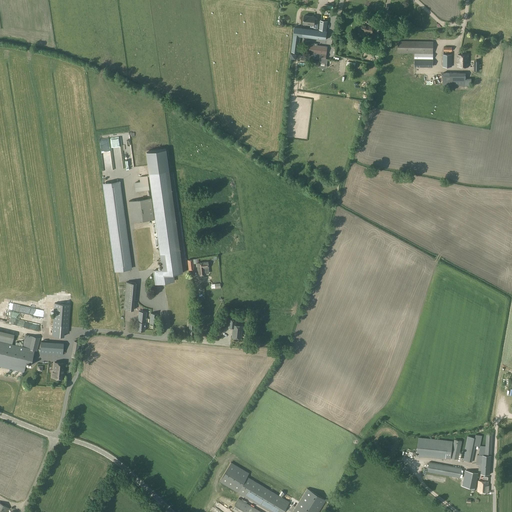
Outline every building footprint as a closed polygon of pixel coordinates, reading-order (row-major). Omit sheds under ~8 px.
[(304,15),(303,24),(311,24),(310,27),(314,27),(314,28),(317,28),(318,24),(314,24),(315,16),(304,15)] [(362,23),(361,31),(362,31),(362,33),(361,36),(369,38),(369,34),(370,33),(372,34),(374,26),(371,25),(371,24),(372,24),(372,21),(367,20),(367,21),(366,22),(366,23),(367,23),(367,24),(362,23)] [(381,45),(386,31),(387,32),(388,27),(383,25),(382,30),(378,39),(379,39),(377,43),(381,45)] [(294,36),(325,40),(326,31),(295,27),(294,36)] [(398,41),(398,53),(415,53),(433,53),(433,41),(398,41)] [(326,55),(328,46),(310,44),(309,52),(310,52),(310,55),(316,56),(316,53),(326,55)] [(443,67),(452,67),(452,54),(443,54),(443,67)] [(468,66),(468,54),(458,54),(458,57),(457,57),(457,61),(458,61),(458,66),(468,66)] [(465,73),(442,72),(442,85),(465,85),(465,73)] [(165,150),(147,152),(150,175),(162,269),(154,270),(155,284),(174,281),(173,273),(181,272),(186,271),(173,172),(168,173),(165,150)] [(119,180),(103,182),(115,271),(131,269),(120,188),(119,180)] [(132,222),(154,219),(151,198),(129,201),(132,222)] [(209,273),(208,267),(208,262),(197,263),(199,275),(205,274),(205,273),(206,273),(206,274),(209,273)] [(123,310),(133,310),(136,283),(126,283),(123,310)] [(53,324),(52,336),(64,336),(64,332),(68,332),(69,326),(70,304),(55,303),(53,324)] [(147,312),(139,311),(138,322),(136,322),(136,330),(145,331),(145,322),(147,312)] [(150,323),(157,324),(158,314),(151,313),(150,323)] [(230,328),(234,328),(233,338),(242,339),(243,326),(236,326),(236,321),(230,320),(230,328)] [(28,363),(31,350),(29,349),(33,336),(26,335),(23,348),(0,342),(0,362),(25,369),(26,362),(28,363)] [(40,338),(33,336),(29,349),(31,350),(28,363),(31,363),(34,350),(37,351),(40,338)] [(75,338),(72,355),(77,356),(80,339),(75,338)] [(41,342),(40,354),(63,355),(64,343),(41,342)] [(52,372),(52,378),(53,378),(65,379),(66,363),(54,362),(53,372),(52,372)] [(480,446),(479,453),(485,453),(485,455),(491,456),(493,432),(487,431),(486,447),(480,446)] [(468,436),(463,460),(472,462),(476,446),(480,446),(482,436),(476,435),(475,438),(468,436)] [(419,437),(417,456),(446,460),(447,452),(452,453),(453,453),(453,447),(453,441),(419,437)] [(452,453),(451,458),(458,459),(462,441),(454,439),(453,447),(453,453),(452,453)] [(485,455),(483,455),(481,471),(481,474),(490,475),(491,456),(485,455)] [(429,462),(427,472),(460,478),(462,468),(429,462)] [(220,482),(237,493),(246,477),(249,473),(231,463),(220,482)] [(472,488),(475,488),(476,488),(477,482),(475,482),(477,472),(465,470),(462,486),(472,488)] [(246,477),(237,493),(270,511),(283,511),(289,502),(246,477)] [(479,481),(478,491),(489,492),(489,486),(488,486),(488,482),(479,481)] [(292,511),(318,511),(326,500),(307,489),(292,511)] [(260,511),(238,499),(232,510),(235,511),(260,511)] [(0,511),(7,511),(9,508),(0,503),(0,511)]
